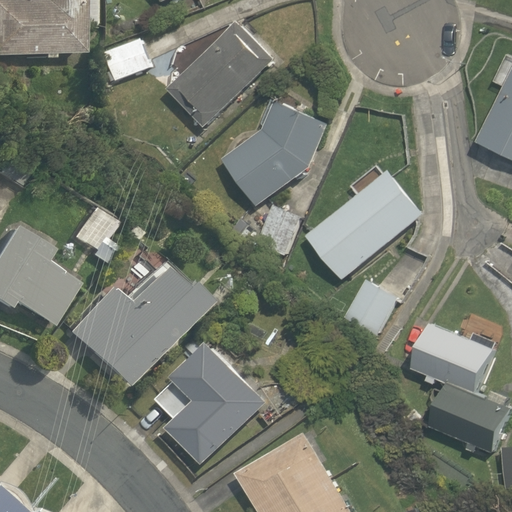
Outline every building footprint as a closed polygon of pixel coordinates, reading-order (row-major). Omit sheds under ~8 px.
[(86,53),(85,26),(99,26),(98,0),(0,0),(0,54),(44,54),(44,58),(56,58),(55,53),(86,53)] [(284,58),(248,20),(175,89),(212,127),(284,58)] [(161,69),(152,36),(108,48),(116,81),(161,69)] [(511,89),(486,141),(511,153),(511,89)] [(337,122),(285,100),(272,128),(231,158),(264,206),(304,177),(305,179),(313,174),(311,171),(318,167),(337,122)] [(435,212),(398,168),(315,235),(350,280),(435,212)] [(97,204),(74,237),(94,250),(91,254),(108,266),(120,248),(109,241),(122,221),(97,204)] [(305,219),(281,207),(263,242),(287,254),(305,219)] [(14,300),(55,325),(82,281),(46,259),(53,247),(16,224),(0,248),(0,300),(10,307),(14,300)] [(112,286),(70,331),(130,386),(211,299),(190,279),(185,285),(163,265),(130,301),(112,286)] [(405,297),(374,278),(350,317),(381,336),(405,297)] [(440,323),(421,366),(455,381),(484,393),(506,341),(481,331),(477,339),(440,323)] [(176,427),(211,464),(279,401),(221,339),(183,375),(185,377),(164,398),(183,418),(186,414),(187,416),(176,427)] [(511,423),(511,404),(484,393),(455,381),(436,425),(475,442),(473,448),(482,452),(485,445),(500,452),(511,423)] [(361,511),(314,431),(244,472),(267,511),(361,511)] [(37,511),(34,509),(31,511),(28,511),(0,487),(0,511),(37,511)]
